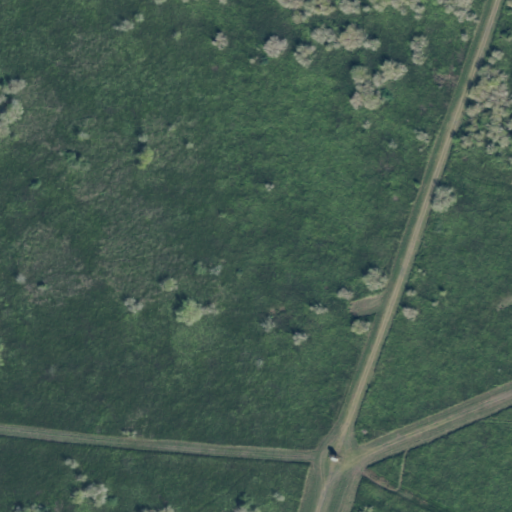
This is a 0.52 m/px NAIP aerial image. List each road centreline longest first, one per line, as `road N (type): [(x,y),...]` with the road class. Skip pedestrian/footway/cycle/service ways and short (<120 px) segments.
road 1 (track): [(497,0),(320,511)]
road 2 (track): [(449,511),(339,462)]
